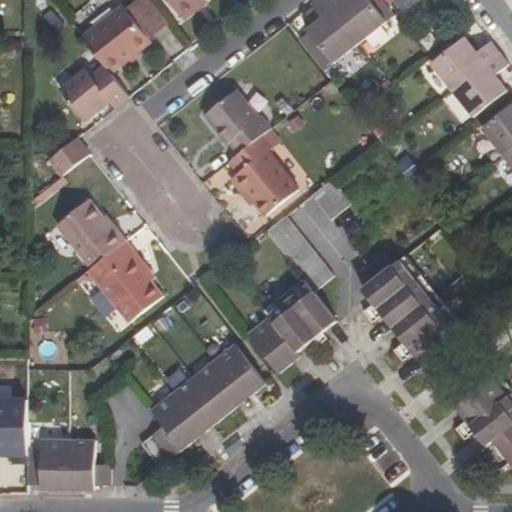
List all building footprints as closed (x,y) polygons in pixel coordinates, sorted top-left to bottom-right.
[(136,0),(125,8),(123,6),(83,37),(105,65),(111,73),(140,51),(137,48),(165,25),(145,0),(136,0)] [(169,0),(183,17),(204,0),(169,0)] [(186,21),(209,3),(206,0),(204,0),(183,17),(186,21)] [(308,30),(335,64),(361,43),(326,0),(317,0),(312,4),(323,18),(308,30)] [(326,0),(361,43),(388,22),(370,0),(326,0)] [(467,36),(433,64),(455,91),(502,54),(493,42),(479,52),(467,36)] [(510,64),(502,54),(455,91),(475,117),(509,89),(497,75),(510,64)] [(99,105),(103,109),(110,103),(115,110),(131,97),(111,73),(105,65),(94,74),(88,67),(61,89),(83,117),(99,105)] [(229,143),(232,143),(241,154),(264,136),(273,129),(263,116),(261,118),(238,90),(207,115),(229,143)] [(83,117),(86,122),(103,109),(99,105),(83,117)] [(511,106),(484,129),(505,155),(511,149),(511,106)] [(264,136),(273,148),(283,141),(273,129),(264,136)] [(231,161),(240,173),(237,176),(257,202),(268,215),(301,190),(270,151),(273,148),(264,136),(241,154),(231,161)] [(79,138),(51,160),(63,176),(91,154),(79,138)] [(63,176),(31,202),(37,208),(68,183),(63,176)] [(233,180),(253,206),(257,202),(237,176),(233,180)] [(333,219),(352,204),(333,180),(313,195),(333,219)] [(59,226),(64,232),(93,269),(124,244),(128,241),(120,229),(116,231),(92,199),(59,226)] [(306,280),(316,292),(335,276),(287,215),(267,232),(306,280)] [(93,269),(64,232),(59,236),(88,273),(90,271),(93,269)] [(128,241),(124,244),(153,280),(156,277),(128,241)] [(130,323),(166,296),(153,280),(124,244),(93,269),(90,271),(130,323)] [(418,352),(415,354),(425,367),(467,334),(436,294),(406,256),(394,265),(385,253),(361,272),(370,284),(363,289),(374,302),(377,299),(388,313),(385,316),(394,328),(403,339),(407,336),(418,352)] [(249,334),(280,374),(293,364),(290,360),(299,353),(312,343),(308,338),(322,327),(326,331),(339,321),(316,292),(306,280),(267,311),(271,317),(249,334)] [(377,299),(374,302),(385,316),(388,313),(377,299)] [(308,338),(312,343),(326,331),(322,327),(308,338)] [(407,336),(403,339),(415,354),(418,352),(407,336)] [(153,410),(166,427),(144,445),(162,468),(198,439),(195,436),(204,429),(212,422),(215,426),(227,417),(238,407),(235,403),(245,396),(253,389),(256,393),(267,384),(236,344),(216,360),(195,377),(175,393),(153,410)] [(293,364),(302,356),(299,353),(290,360),(293,364)] [(511,389),(499,373),(457,406),(466,417),(471,414),(476,422),(482,430),(479,433),(489,445),(495,441),(511,462),(511,461),(511,389)] [(245,396),(248,400),(256,393),(253,389),(245,396)] [(238,407),(248,400),(245,396),(235,403),(238,407)] [(466,417),(472,425),(476,422),(471,414),(466,417)] [(204,429),(207,432),(215,426),(212,422),(204,429)] [(479,433),(482,430),(476,422),(472,425),(479,433)] [(198,439),(207,432),(204,429),(195,436),(198,439)] [(97,440),(71,440),(45,440),(45,450),(29,450),(29,485),(44,485),(54,485),(54,490),(70,490),(86,490),(86,486),(97,486),(114,486),(112,466),(98,465),(97,440)]
